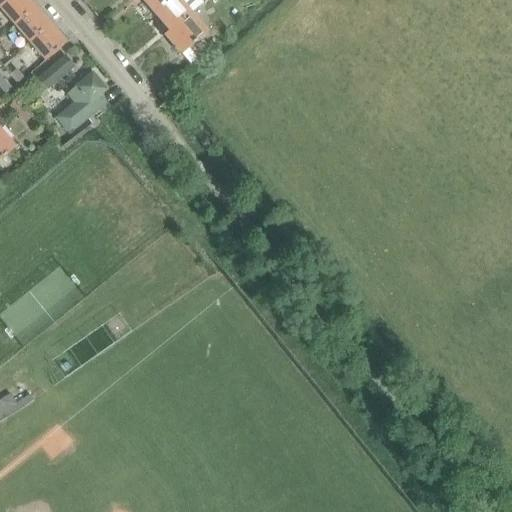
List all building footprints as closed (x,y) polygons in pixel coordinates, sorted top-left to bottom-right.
[(0,0),(0,7),(1,8),(10,0),(0,0)] [(16,25),(35,10),(26,0),(10,0),(1,8),(16,25)] [(142,0),(155,15),(171,0),(142,0)] [(171,32),(192,14),(180,0),(171,0),(155,15),(171,32)] [(30,43),(49,27),(35,10),(16,25),(30,43)] [(171,32),(167,37),(183,56),(190,50),(197,59),(209,49),(202,40),(209,34),(192,14),(171,32)] [(65,45),(65,44),(49,27),(30,43),(46,61),(65,45)] [(49,89),(74,69),(66,58),(41,79),(49,89)] [(9,76),(17,85),(23,80),(16,71),(9,76)] [(101,96),(108,90),(94,74),(69,95),(76,103),(59,119),(72,134),(90,118),(106,103),(101,96)] [(0,84),(0,89),(5,96),(11,90),(3,81),(0,84)] [(19,116),(26,110),(17,100),(10,106),(19,116)] [(26,110),(19,116),(26,124),(33,118),(26,110)] [(0,132),(0,162),(14,150),(0,132)] [(0,422),(34,402),(30,396),(16,404),(10,395),(0,401),(0,422)]
